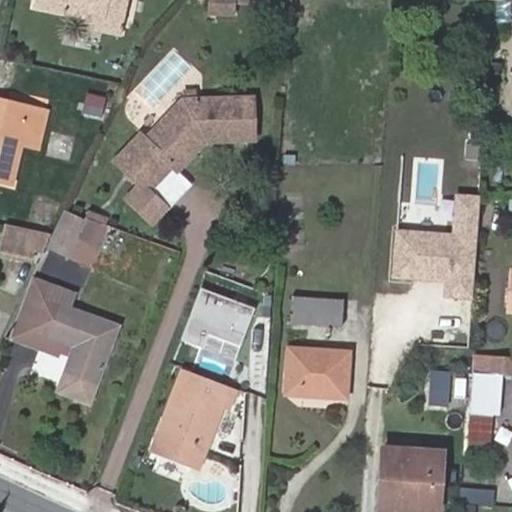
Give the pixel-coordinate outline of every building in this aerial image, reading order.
[(88,11),(124,18),(127,0),(35,0),(34,6),(87,16),(88,11)] [(233,11),(233,4),(233,0),(206,0),(207,11),(233,11)] [(124,18),(88,11),(87,16),(85,27),(121,34),(124,18)] [(148,190),(171,166),(172,166),(167,161),(191,134),(203,134),(203,140),(205,140),(251,140),(252,99),(194,98),(194,90),(184,90),(184,99),(182,99),(145,138),(140,133),(114,160),(138,184),(146,191),(148,190)] [(103,119),(106,95),(86,92),(82,116),(103,119)] [(0,99),(0,181),(10,184),(21,143),(38,147),(47,112),(0,99)] [(470,167),(472,131),(442,129),(440,165),(470,167)] [(176,171),(205,140),(203,140),(203,134),(191,134),(167,161),(172,166),(171,166),(176,171)] [(165,207),(188,183),(176,171),(171,166),(148,190),(165,207)] [(165,207),(148,190),(146,191),(138,184),(125,198),(151,222),(165,207)] [(48,247),(90,266),(99,248),(91,245),(88,251),(73,244),(85,221),(66,212),(48,247)] [(110,226),(87,217),(85,221),(73,244),(88,251),(91,245),(99,248),(110,226)] [(0,249),(33,257),(35,249),(41,231),(8,223),(0,247),(0,249)] [(43,251),(52,233),(41,231),(35,249),(43,251)] [(72,356),(77,343),(33,327),(45,297),(69,306),(74,292),(33,278),(11,338),(58,355),(59,352),(72,356)] [(246,316),(247,293),(233,293),(232,315),(246,316)] [(33,327),(77,343),(72,356),(66,371),(81,376),(73,397),(89,403),(118,325),(69,306),(45,297),(33,327)] [(341,326),(343,300),(292,297),(291,323),(341,326)] [(347,398),(350,352),(288,348),(285,394),(347,398)] [(59,379),(64,357),(37,350),(32,372),(59,379)] [(222,368),(194,356),(188,373),(216,384),(222,368)] [(493,375),(511,376),(511,360),(493,359),(493,375)] [(450,413),(453,367),(426,364),(423,411),(450,413)] [(73,397),(81,376),(66,371),(58,391),(73,397)] [(216,384),(188,373),(182,371),(152,450),(193,467),(205,436),(211,438),(223,404),(228,406),(234,391),(216,384)] [(488,456),(490,417),(472,416),(469,455),(488,456)] [(199,470),(211,438),(205,436),(193,467),(199,470)] [(442,451),(382,447),(378,511),(394,511),(401,511),(402,500),(439,501),(442,451)] [(479,480),(479,465),(464,464),(464,480),(479,480)] [(438,511),(439,501),(402,500),(401,511),(438,511)]
